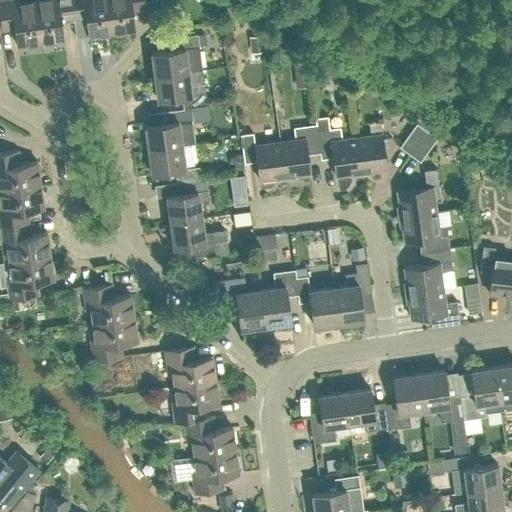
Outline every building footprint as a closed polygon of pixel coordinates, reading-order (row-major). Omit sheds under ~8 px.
[(40,41),(34,0),(29,0),(12,2),(11,0),(0,0),(0,22),(1,29),(14,27),(16,44),(40,41)] [(34,0),(40,41),(63,38),(61,21),(73,19),(70,0),(34,0)] [(70,0),(73,19),(85,18),(88,35),(111,31),(106,0),(70,0)] [(106,0),(111,31),(134,28),(132,11),(145,9),(143,0),(106,0)] [(284,55),(276,27),(263,30),(271,59),(284,55)] [(187,70),(196,69),(201,68),(198,45),(197,33),(173,36),(174,48),(151,51),(154,75),(187,70)] [(263,51),(261,34),(248,36),(250,52),(263,51)] [(292,63),(295,87),(308,85),(306,66),(306,65),(305,61),(292,63)] [(157,98),(181,95),(182,107),(191,105),(206,103),(204,91),(198,92),(196,83),(198,82),(196,69),(187,70),(154,75),(157,98)] [(148,148),(181,144),(194,142),(191,118),(192,118),(190,106),(166,110),(168,121),(144,124),(148,148)] [(329,127),(328,127),(327,116),(315,117),(316,129),(319,152),(320,158),(332,156),(335,174),(360,171),(355,135),(341,137),(339,126),(329,127)] [(420,116),(416,122),(398,145),(409,153),(430,123),(420,116)] [(307,153),(319,152),(316,129),(315,117),(314,117),(314,123),(292,126),(294,138),(279,140),(284,175),(310,172),(307,153)] [(368,122),(369,133),(355,135),(360,171),(386,167),(381,132),(380,132),(379,121),(368,122)] [(440,130),(430,123),(409,153),(419,160),(436,137),(436,136),(440,130)] [(258,179),(284,175),(279,140),(254,143),(252,131),(239,133),(243,162),(256,160),(258,179)] [(184,167),(181,144),(148,148),(151,172),(174,169),(176,180),(200,177),(198,165),(184,167)] [(0,188),(40,183),(36,160),(19,162),(17,149),(0,151),(0,188)] [(423,169),(425,185),(396,189),(400,215),(435,210),(433,195),(438,195),(435,168),(423,169)] [(166,194),(169,220),(200,216),(198,200),(208,199),(205,177),(180,180),(182,192),(166,194)] [(0,211),(0,224),(27,221),(26,209),(43,206),(40,183),(0,188),(0,204),(0,205),(1,211),(0,211)] [(445,225),(437,225),(435,210),(400,215),(403,240),(418,239),(419,251),(448,247),(447,234),(446,234),(445,225)] [(200,216),(169,220),(173,246),(189,243),(190,255),(191,255),(215,252),(226,251),(223,228),(212,230),(202,231),(200,216)] [(29,233),(27,221),(0,224),(0,244),(2,261),(8,260),(49,254),(46,231),(29,233)] [(235,229),(237,248),(250,246),(248,228),(235,229)] [(274,231),(254,234),(257,260),(277,258),(274,231)] [(488,291),(511,294),(511,257),(493,256),(494,246),(482,245),(479,270),(490,271),(488,291)] [(403,266),(406,291),(442,286),(440,270),(451,269),(448,247),(419,251),(421,263),(403,266)] [(53,278),(49,254),(8,260),(11,282),(6,283),(8,297),(37,293),(36,280),(53,278)] [(343,273),(345,284),(333,286),(338,321),(362,318),(359,293),(370,291),(366,261),(354,263),(356,271),(343,273)] [(286,294),(297,293),(295,276),(294,268),(272,271),(274,286),(260,287),(265,323),(289,320),(286,294)] [(240,327),(265,323),(260,287),(245,290),(243,275),(222,278),(225,303),(236,301),(240,327)] [(306,275),(295,276),(297,293),(298,301),(309,299),(313,325),(338,321),(333,286),(308,289),(306,275)] [(88,299),(92,322),(133,316),(130,293),(113,295),(111,282),(82,286),(84,300),(88,299)] [(444,301),(442,286),(406,291),(410,317),(428,314),(430,327),(459,323),(456,299),(444,301)] [(499,316),(511,315),(511,304),(499,305),(499,316)] [(136,339),(133,316),(92,322),(95,344),(90,345),(92,359),(121,355),(119,342),(136,339)] [(170,362),(173,384),(215,378),(211,355),(194,357),(192,344),(163,348),(165,362),(170,362)] [(511,362),(493,365),(498,399),(499,409),(511,407),(511,362)] [(485,415),(485,411),(499,409),(498,399),(493,365),(470,369),(473,392),(459,394),(462,417),(462,418),(485,415)] [(443,368),(417,372),(422,408),(438,405),(440,420),(462,417),(459,394),(458,392),(447,394),(443,368)] [(395,401),(384,403),(383,403),(387,426),(387,427),(409,424),(407,410),(422,408),(417,372),(392,376),(395,401)] [(176,407),(172,407),(173,420),(203,416),(201,404),(218,402),(215,378),(173,384),(176,407)] [(369,387),(343,391),(348,421),(363,419),(365,429),(387,426),(383,403),(384,403),(383,401),(371,403),(369,387)] [(333,424),(348,421),(343,391),(318,394),(320,410),(308,412),(313,441),(334,438),(333,424)] [(19,408),(18,428),(33,428),(34,409),(19,408)] [(214,428),(212,415),(212,414),(203,416),(173,420),(173,421),(183,420),(185,433),(190,432),(193,454),(235,448),(231,425),(214,428)] [(238,472),(235,448),(193,454),(196,476),(191,477),(193,491),(223,487),(221,474),(238,472)] [(0,487),(5,482),(18,493),(38,469),(15,449),(5,461),(0,456),(0,487)] [(450,469),(453,492),(499,486),(496,462),(472,465),(471,454),(441,458),(443,470),(450,469)] [(325,459),(326,469),(337,468),(335,457),(325,459)] [(311,492),(314,511),(338,511),(348,511),(362,508),(357,473),(333,477),(335,488),(311,492)] [(466,491),(467,501),(453,503),(453,511),(484,511),(502,510),(499,486),(453,492),(466,491)] [(65,511),(67,499),(47,496),(44,511),(65,511)]
